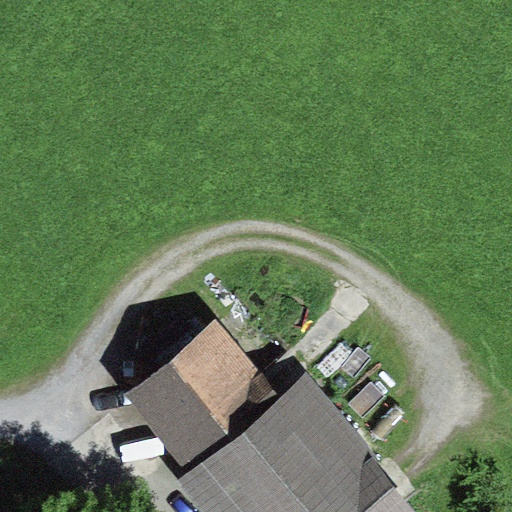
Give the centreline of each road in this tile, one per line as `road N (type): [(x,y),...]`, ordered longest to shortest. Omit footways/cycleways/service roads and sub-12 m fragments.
road 1 (track): [(406,466),(438,401),(429,354),(393,302),(349,261),(280,237),(243,236),(173,266),(115,326),(86,388),(49,409),(0,415)]
road 2 (track): [(49,409),(129,456),(170,511)]
